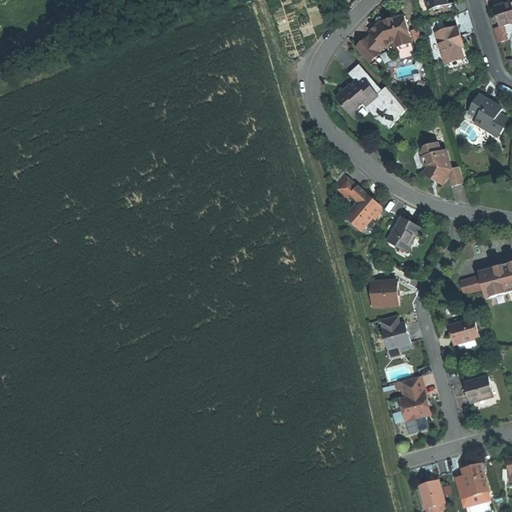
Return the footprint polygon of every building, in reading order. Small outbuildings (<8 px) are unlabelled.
[(426,0),(430,11),(447,6),(445,0),(426,0)] [(456,3),(447,6),(430,11),(433,23),(439,21),(445,19),(459,15),(456,3)] [(502,28),(511,25),(511,6),(506,8),(497,11),(502,28)] [(368,39),(357,48),(370,64),(381,54),(380,53),(386,48),(387,49),(393,44),(398,42),(400,48),(415,44),(414,38),(408,17),(396,21),(395,17),(388,19),(389,23),(382,25),(378,29),(372,33),(377,39),(372,43),(368,39)] [(445,19),(439,21),(440,27),(437,28),(438,32),(448,29),(445,19)] [(448,29),(438,32),(437,32),(445,61),(463,56),(460,42),(458,38),(456,29),(455,27),(448,29)] [(504,28),(495,31),(499,44),(508,42),(504,28)] [(464,59),(463,56),(445,61),(446,64),(464,59)] [(350,75),(356,83),(358,85),(365,79),(381,99),(372,106),(371,104),(366,108),(372,115),(387,127),(408,110),(389,87),(383,92),(360,66),(350,75)] [(336,99),(351,116),(355,113),(364,105),(366,108),(371,104),(372,106),(381,99),(365,79),(358,85),(356,83),(347,90),(336,99)] [(493,102),(481,95),(470,112),(479,117),(476,122),(500,136),(510,119),(501,114),(504,109),(493,102)] [(461,168),(461,167),(453,170),(448,153),(442,154),(440,145),(425,147),(422,154),(426,156),(428,167),(427,170),(425,174),(430,176),(436,179),(436,177),(442,180),(444,182),(449,178),(450,177),(454,188),(466,184),(466,183),(461,168)] [(364,192),(346,176),(338,185),(341,188),(339,190),(349,199),(352,196),(361,203),(352,213),(356,216),(352,221),(363,230),(374,218),(376,220),(382,212),(382,208),(364,192)] [(412,223),(404,218),(395,233),(394,232),(389,242),(398,247),(399,245),(407,250),(413,239),(414,240),(421,228),(412,223)] [(511,263),(498,267),(480,272),(481,276),(485,290),(487,299),(511,292),(511,263)] [(485,290),(481,276),(461,281),(465,296),(485,290)] [(379,308),(400,306),(399,293),(399,282),(373,284),(374,294),(378,294),(379,308)] [(398,316),(382,321),(385,330),(384,330),(389,350),(400,347),(401,350),(412,347),(409,335),(406,324),(401,326),(398,316)] [(475,320),(451,327),(454,336),(456,345),(481,338),(475,320)] [(421,377),(403,383),(405,389),(408,400),(403,401),(409,421),(426,416),(432,414),(426,395),(421,377)] [(490,377),(466,384),(469,395),(471,404),(472,403),(495,397),(490,377)] [(497,404),(495,397),(472,403),(474,411),(497,404)] [(430,429),(426,416),(409,421),(412,434),(430,429)] [(472,497),(490,492),(482,464),(472,466),(464,469),(466,476),(470,490),(472,497)] [(470,490),(466,476),(457,478),(461,493),(470,490)] [(427,509),(446,504),(439,481),(430,484),(421,486),(427,509)] [(470,490),(461,493),(463,500),(472,497),(470,490)]
